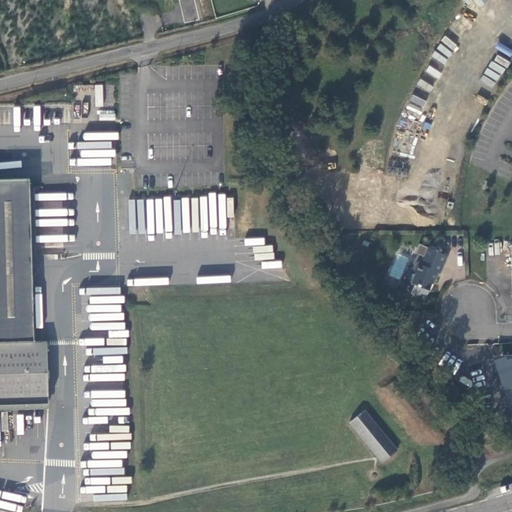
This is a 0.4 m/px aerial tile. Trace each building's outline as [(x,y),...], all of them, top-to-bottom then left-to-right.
[(0,404),(48,403),(46,340),(34,340),(30,178),(0,178),(0,404)] [(415,284),(411,294),(425,300),(431,284),(433,284),(438,273),(440,274),(448,256),(419,244),(415,253),(423,256),(420,264),(417,263),(414,271),(415,274),(411,283),(415,284)] [(44,247),(34,247),(34,257),(44,257),(44,247)] [(511,427),(511,426),(511,354),(492,360),(511,427)] [(350,422),(383,462),(398,450),(365,410),(350,422)]
